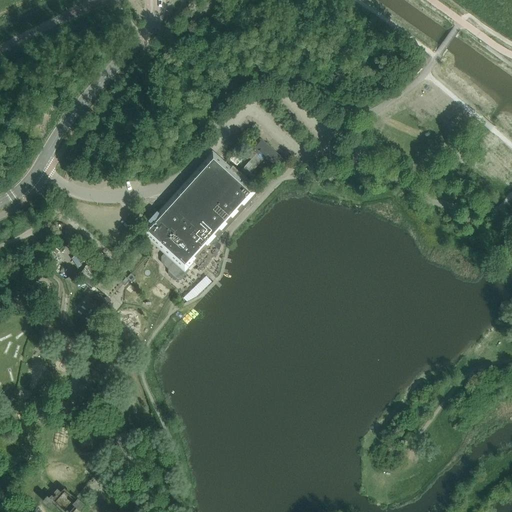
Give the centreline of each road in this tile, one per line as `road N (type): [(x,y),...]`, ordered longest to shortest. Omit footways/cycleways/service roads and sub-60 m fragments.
road 1 (unknown): [(0,251),(44,229),(61,210),(76,150),(184,24),(219,0)]
road 2 (unclassified): [(157,0),(153,25),(62,128),(28,182),(0,203)]
